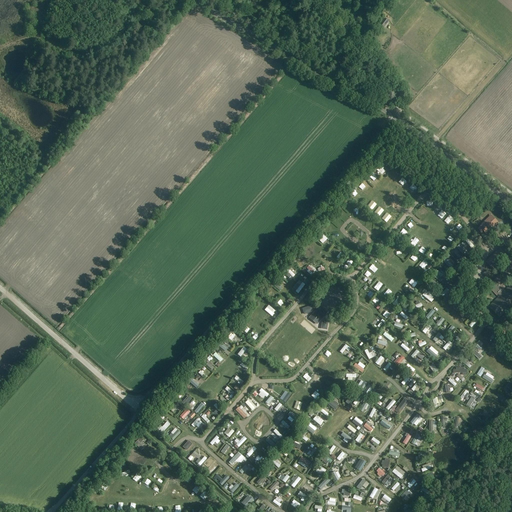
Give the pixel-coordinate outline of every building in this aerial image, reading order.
[(383,28),(388,22),(384,19),(379,25),(383,28)] [(353,192),(350,195),(356,200),(359,197),(353,192)] [(493,228),(496,225),(491,219),(484,226),(483,225),(478,229),(482,233),(484,231),(487,234),(489,232),(491,234),(495,230),(493,228)] [(315,239),(320,245),(324,241),(319,236),(315,239)] [(443,241),(439,245),(444,250),(448,246),(443,241)] [(458,244),(456,246),(463,253),(465,251),(458,244)] [(493,270),(507,256),(501,249),(486,263),(493,270)] [(411,253),(408,258),(414,262),(417,256),(411,253)] [(438,276),(438,275),(433,272),(431,276),(440,281),(441,278),(438,276)] [(488,287),(499,297),(489,307),(499,318),(511,304),(511,289),(510,287),(505,291),(497,283),(501,279),(498,277),(488,287)] [(295,282),(291,287),(297,291),(300,285),(295,282)] [(442,296),(449,289),(447,287),(440,294),(442,296)] [(364,290),(361,294),(365,298),(369,294),(364,290)] [(384,298),(387,293),(382,290),(379,295),(384,298)] [(417,305),(420,300),(415,296),(411,300),(417,305)] [(368,303),(372,307),(376,302),(372,298),(368,303)] [(313,312),(311,306),(302,309),(304,315),(313,312)] [(310,318),(317,324),(326,313),(319,307),(310,318)] [(374,319),(371,323),(377,328),(380,324),(374,319)] [(427,324),(421,332),(424,334),(429,326),(427,324)] [(445,341),(440,346),(443,349),(448,344),(445,341)] [(401,344),(398,346),(405,352),(407,350),(401,344)] [(342,345),(337,353),(339,355),(345,347),(342,345)] [(478,358),(482,355),(476,348),(472,351),(478,358)] [(371,356),(369,352),(367,354),(365,350),(362,351),(366,359),(371,356)] [(392,350),(385,357),(387,359),(394,353),(392,350)] [(211,356),(217,363),(220,361),(213,354),(211,356)] [(377,367),(383,360),(379,356),(376,359),(377,361),(374,364),(377,367)] [(396,357),(391,363),(395,366),(402,359),(400,356),(398,358),(396,357)] [(345,366),(348,363),(342,357),(340,359),(345,366)] [(212,367),(206,362),(203,365),(209,371),(212,367)] [(407,372),(411,365),(408,363),(405,367),(400,363),(398,367),(407,372)] [(352,364),(350,367),(359,373),(361,370),(352,364)] [(202,372),(201,373),(199,370),(196,374),(202,380),(206,376),(202,372)] [(491,381),(492,379),(489,377),(490,374),(486,372),(483,377),(491,381)] [(232,382),(237,387),(241,383),(234,376),(231,379),(233,381),(232,382)] [(406,387),(411,382),(405,377),(401,382),(406,387)] [(448,378),(446,381),(455,386),(457,383),(448,378)] [(355,389),(360,391),(364,384),(359,381),(355,389)] [(392,386),(388,382),(384,387),(387,391),(392,386)] [(475,388),(483,393),(485,389),(477,385),(475,388)] [(459,398),(462,400),(464,397),(466,398),(469,392),(465,389),(459,398)] [(277,391),(274,396),(278,399),(282,394),(277,391)] [(505,401),(508,397),(499,391),(497,395),(505,401)] [(398,412),(408,403),(404,399),(394,408),(398,412)] [(211,410),(215,414),(219,410),(213,404),(210,406),(213,408),(211,410)] [(374,408),(371,415),(374,417),(375,414),(378,416),(380,411),(374,408)] [(205,424),(207,421),(202,415),(199,418),(205,424)] [(314,426),(315,424),(317,426),(321,422),(315,415),(310,420),(312,422),(311,423),(314,426)] [(355,417),(352,420),(353,422),(351,423),(354,427),(359,424),(355,417)] [(189,426),(192,428),(198,422),(195,419),(189,426)] [(380,420),(378,422),(386,429),(388,426),(380,420)] [(164,422),(159,428),(157,426),(155,429),(160,434),(168,425),(164,422)] [(261,429),(265,433),(269,428),(265,424),(261,429)] [(301,428),(311,435),(313,431),(303,425),(301,428)] [(340,432),(338,435),(346,442),(349,439),(340,432)] [(406,433),(400,443),(405,446),(411,436),(406,433)] [(304,442),(306,439),(298,434),(296,436),(304,442)] [(210,447),(217,438),(214,436),(207,444),(210,447)] [(140,441),(142,440),(139,437),(128,446),(133,452),(143,444),(140,441)] [(188,441),(183,447),(187,451),(192,444),(188,441)] [(328,450),(324,448),(322,452),(328,456),(333,449),(330,447),(328,450)] [(284,457),(289,450),(286,448),(281,455),(284,457)] [(234,454),(229,461),(232,463),(237,456),(234,454)] [(339,463),(345,456),(342,454),(336,460),(339,463)] [(327,463),(329,461),(322,455),(320,458),(327,463)] [(199,465),(205,459),(202,457),(197,463),(199,465)] [(137,463),(139,460),(137,458),(131,465),(135,468),(139,464),(137,463)] [(383,461),(380,461),(379,467),(387,468),(389,459),(383,458),(383,461)] [(271,460),(269,463),(275,469),(278,466),(271,460)] [(359,472),(363,462),(356,460),(353,469),(359,472)] [(422,468),(420,469),(421,472),(430,468),(428,463),(421,466),(422,468)] [(204,473),(208,477),(214,470),(211,467),(208,471),(207,469),(204,473)] [(321,476),(323,470),(316,467),(313,473),(321,476)] [(373,474),(381,478),(384,472),(377,468),(373,474)] [(216,482),(219,485),(226,478),(223,476),(219,480),(218,479),(216,482)] [(258,484),(264,479),(261,476),(255,480),(258,484)] [(292,476),(289,481),(294,485),(298,479),(292,476)] [(326,478),(320,484),(322,487),(328,481),(326,478)] [(361,479),(353,488),(357,492),(365,483),(361,479)] [(406,486),(409,489),(415,482),(412,479),(406,486)] [(269,492),(276,484),(274,482),(266,490),(269,492)] [(229,494),(235,487),(231,483),(225,490),(229,494)] [(395,483),(390,489),(394,493),(399,486),(395,483)] [(373,501),(378,490),(372,487),(367,498),(373,501)]
